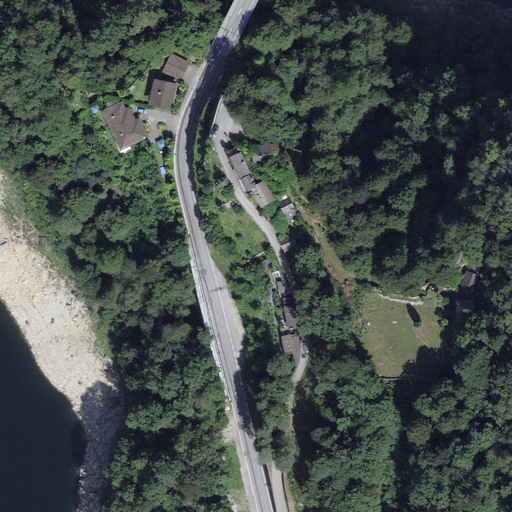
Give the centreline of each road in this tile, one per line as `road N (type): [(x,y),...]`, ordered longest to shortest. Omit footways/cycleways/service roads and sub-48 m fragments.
road 1 (tertiary): [(264,511),(181,160),(191,109),(246,0)]
road 2 (residential): [(238,127),(221,122),(217,142),(236,189),(272,237),(303,326),(304,351),(277,448),(282,511)]
